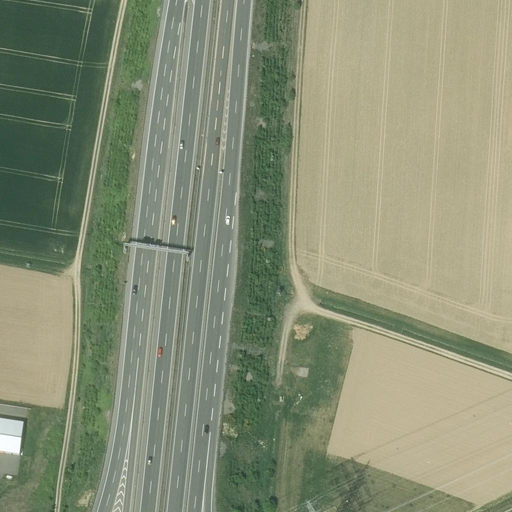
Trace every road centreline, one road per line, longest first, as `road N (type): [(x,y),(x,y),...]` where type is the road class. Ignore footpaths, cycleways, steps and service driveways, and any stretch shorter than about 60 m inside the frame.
road 1 (track): [(305,0),(289,250),(301,300),(511,375)]
road 2 (track): [(56,511),(93,165),(125,0)]
road 3 (motorway): [(175,511),(230,0)]
road 4 (motorway): [(202,0),(148,511)]
road 5 (motorway): [(203,432),(244,0)]
road 6 (motorway): [(179,0),(136,357)]
road 7 (track): [(301,300),(288,315),(265,432),(264,511)]
road 8 (motorway): [(136,357),(104,511)]
road 9 (motorway): [(136,357),(126,511)]
